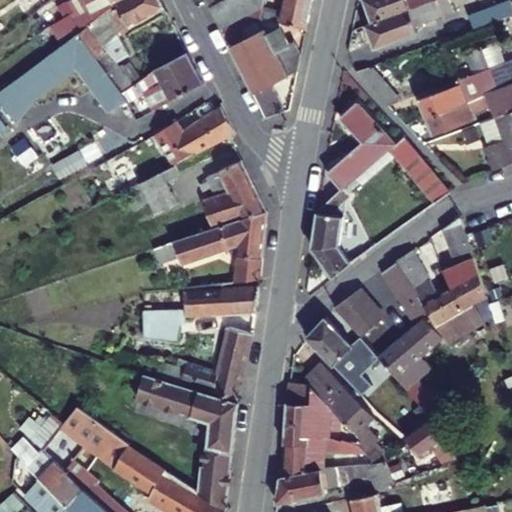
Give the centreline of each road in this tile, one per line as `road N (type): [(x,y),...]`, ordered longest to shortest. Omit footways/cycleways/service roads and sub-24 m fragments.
road 1 (residential): [(277,332),(434,218),(511,186)]
road 2 (residential): [(183,0),(254,138),(300,171)]
road 3 (residential): [(277,332),(250,511)]
road 4 (residential): [(334,0),(300,171)]
road 5 (residential): [(300,171),(277,332)]
